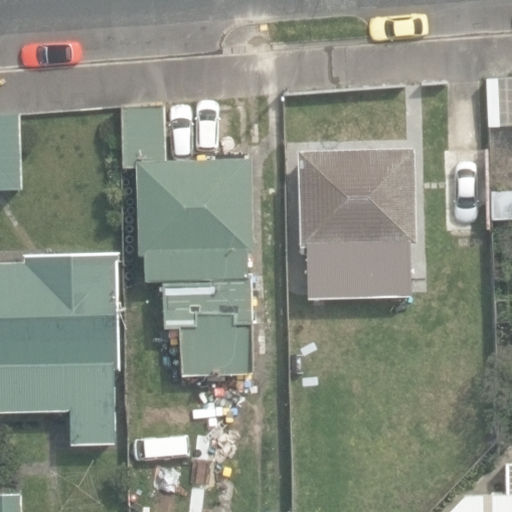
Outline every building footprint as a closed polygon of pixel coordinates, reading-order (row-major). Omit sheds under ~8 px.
[(511,118),(511,60),(473,62),(474,119),(511,118)] [(182,328),(183,374),(256,372),(254,324),(271,323),(270,272),(251,273),(251,252),(256,252),(254,159),(167,161),(166,104),(124,105),(126,166),(139,166),(141,255),(146,255),(147,280),(166,280),(168,328),(182,328)] [(0,115),(0,190),(25,189),(21,115),(0,115)] [(445,144),(447,229),(491,227),(488,142),(445,144)] [(309,245),(310,299),(412,297),(411,242),(417,242),(415,149),(301,151),(303,245),(309,245)] [(0,410),(72,408),(73,443),(119,442),(117,371),(123,370),(120,253),(26,256),(26,262),(0,262),(0,410)] [(310,316),(311,381),(348,381),(347,316),(310,316)] [(452,360),(454,441),(499,440),(497,359),(452,360)] [(511,511),(511,493),(467,495),(448,511),(511,511)] [(0,496),(0,511),(22,511),(22,496),(0,496)]
